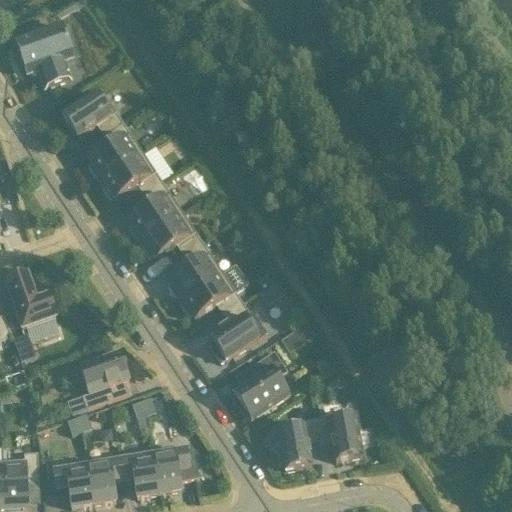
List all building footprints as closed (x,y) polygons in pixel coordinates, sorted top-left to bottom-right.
[(73,16),(86,9),(80,0),(72,0),(66,4),(73,16)] [(28,41),(27,39),(18,43),(19,45),(15,46),(28,80),(38,76),(45,93),(71,84),(65,66),(73,63),(67,48),(69,48),(67,44),(66,45),(60,30),(28,41)] [(96,132),(103,142),(122,129),(100,97),(62,122),(77,145),(96,132)] [(142,159),(122,129),(103,142),(110,152),(88,167),(91,171),(88,173),(98,188),(142,159)] [(164,180),(173,174),(158,150),(149,155),(164,180)] [(142,159),(98,188),(109,204),(112,202),(115,206),(119,203),(136,192),(143,202),(162,189),(160,186),(142,159)] [(182,219),(162,189),(143,202),(150,212),(128,227),(131,231),(128,233),(138,248),(182,219)] [(202,249),(182,219),(138,248),(149,264),(152,262),(155,266),(176,252),(183,262),(202,249)] [(222,279),(202,249),(183,262),(190,272),(168,287),(171,291),(168,293),(178,308),(222,279)] [(242,309),(222,279),(178,308),(189,324),(192,322),(194,326),(216,312),(223,322),(242,309)] [(28,280),(6,288),(22,334),(27,333),(54,323),(56,323),(48,301),(38,304),(36,304),(28,280)] [(285,299),(278,288),(261,300),(268,311),(285,299)] [(230,332),(210,345),(218,356),(213,359),(221,369),(225,367),(225,368),(258,346),(266,341),(251,318),(249,320),(242,309),(223,322),(230,332)] [(0,345),(11,342),(4,320),(0,321),(0,345)] [(306,349),(314,344),(306,331),(298,336),(306,349)] [(14,345),(22,368),(37,362),(29,339),(14,345)] [(120,361),(116,362),(115,356),(101,361),(103,366),(80,374),(89,399),(82,401),(87,414),(108,406),(129,399),(125,387),(129,386),(120,361)] [(241,409),(238,411),(246,423),(249,422),(251,424),(288,400),(277,383),(287,376),(274,356),(250,372),(257,382),(233,398),(241,409)] [(178,412),(169,397),(162,401),(171,416),(178,412)] [(151,403),(141,406),(146,421),(156,417),(151,403)] [(136,424),(146,421),(141,406),(131,410),(136,424)] [(354,416),(315,423),(319,446),(332,444),(336,467),(362,461),(354,416)] [(86,419),(76,423),(81,437),(91,433),(86,419)] [(72,440),(81,437),(76,423),(67,426),(72,440)] [(319,446),(315,423),(277,431),(285,476),(312,471),(307,449),(319,446)] [(152,455),(159,499),(181,495),(180,486),(199,483),(197,470),(189,471),(187,456),(175,458),(174,451),(152,455)] [(131,465),(121,467),(123,484),(134,482),(137,503),(159,499),(152,455),(130,458),(131,465)] [(2,466),(4,511),(28,511),(27,488),(39,487),(38,458),(25,459),(25,465),(2,466)] [(87,473),(94,510),(116,506),(113,486),(123,484),(121,467),(110,469),(109,462),(86,466),(87,473)] [(71,511),(80,511),(94,510),(87,473),(54,478),(57,495),(68,493),(71,511)]
